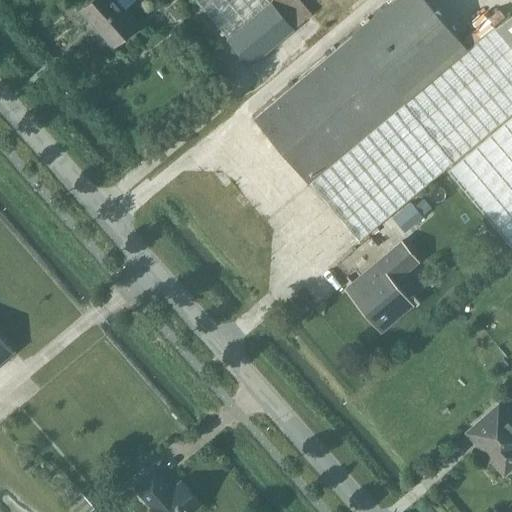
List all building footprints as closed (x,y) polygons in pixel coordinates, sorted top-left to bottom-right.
[(113,45),(138,23),(117,0),(91,0),(80,10),(113,45)] [(195,0),(227,38),(270,1),(269,0),(195,0)] [(467,49),(424,0),(392,0),(253,117),(359,241),(446,168),(511,246),(511,13),(495,28),(494,27),(467,49)] [(269,0),(270,1),(294,28),(294,29),(312,14),(300,0),(269,0)] [(270,1),(227,38),(249,65),(294,28),(270,1)] [(411,202),(392,218),(405,232),(423,217),(411,202)] [(417,260),(401,240),(350,282),(369,306),(364,311),(381,331),(413,304),(393,281),(417,260)] [(0,363),(14,351),(0,334),(0,363)] [(511,421),(500,408),(471,433),(493,457),(493,460),(499,468),(507,468),(511,463),(511,421)] [(182,482),(172,490),(154,469),(134,487),(152,508),(150,510),(151,511),(190,511),(200,503),(182,482)] [(85,511),(96,497),(80,485),(69,499),(85,511)]
